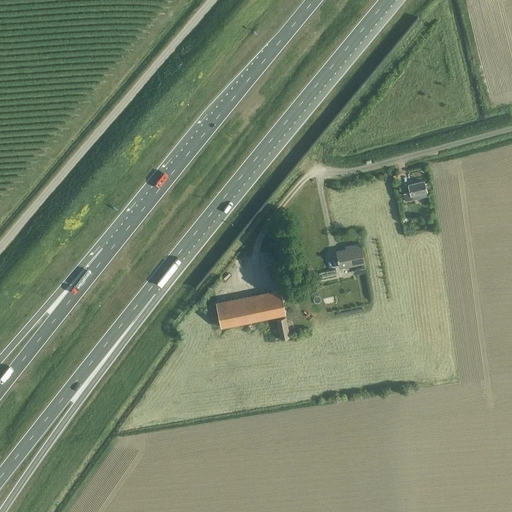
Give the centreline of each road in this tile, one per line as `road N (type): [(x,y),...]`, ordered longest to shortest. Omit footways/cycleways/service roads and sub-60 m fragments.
road 1 (trunk): [(151,288),(389,0)]
road 2 (unclassified): [(0,248),(213,0)]
road 3 (trunk): [(314,0),(108,249)]
road 4 (unclassified): [(257,242),(307,174),(381,166),(511,130)]
road 5 (trunk): [(2,511),(151,288)]
road 6 (trunk): [(0,477),(151,288)]
road 7 (trunk): [(108,249),(0,389)]
road 8 (trunk): [(108,249),(0,360)]
